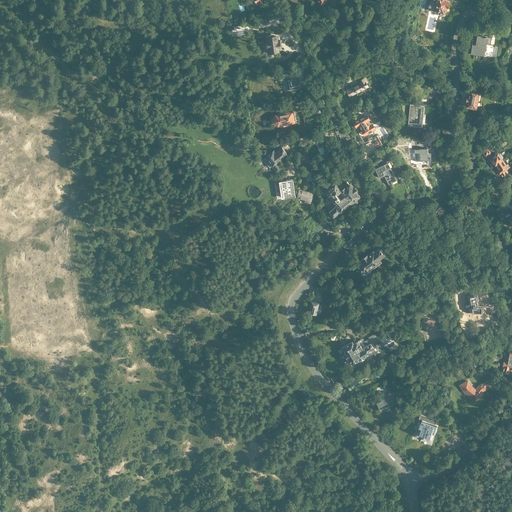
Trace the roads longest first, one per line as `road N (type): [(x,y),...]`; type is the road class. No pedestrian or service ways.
road 1 (residential): [(407,482),(314,371),(290,314),(295,295),(383,201),(335,121),(319,37),(295,0)]
road 2 (residential): [(511,261),(449,175),(454,48),(467,11)]
road 3 (residential): [(407,482),(472,447),(511,389)]
